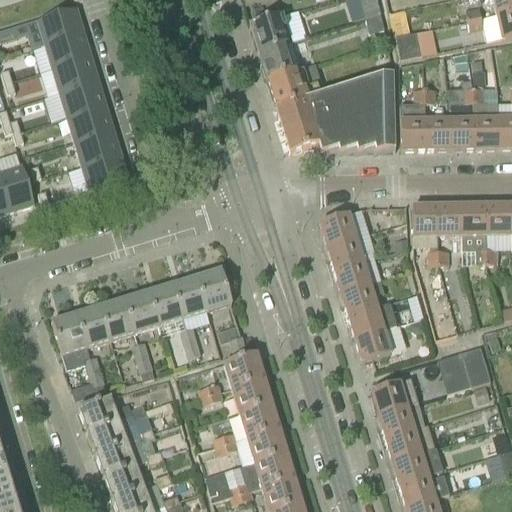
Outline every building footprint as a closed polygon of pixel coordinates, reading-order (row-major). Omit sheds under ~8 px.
[(359,0),(366,25),(380,21),(375,0),(359,0)] [(511,0),(491,0),(496,21),(511,17),(511,0)] [(76,14),(36,26),(44,51),(83,39),(76,14)] [(467,27),(481,24),(478,14),(464,17),(467,27)] [(398,18),(388,21),(391,34),(407,30),(404,17),(398,18)] [(511,42),(511,17),(496,21),(481,24),(483,35),(486,48),(511,42)] [(283,20),(249,31),(257,58),(292,48),(283,20)] [(380,21),(366,25),(369,39),(384,36),(380,21)] [(483,35),(481,24),(467,27),(469,38),(483,35)] [(14,33),(4,36),(8,47),(18,44),(14,33)] [(409,40),(395,42),(399,67),(401,67),(421,63),(416,38),(409,40)] [(83,39),(44,51),(51,75),(91,63),(83,39)] [(266,86),(300,75),(292,48),(257,58),(266,86)] [(467,74),(465,61),(453,63),(455,76),(467,74)] [(91,63),(51,75),(58,99),(98,87),(91,63)] [(317,91),(322,89),(316,72),(300,76),(300,75),(266,86),(275,114),(320,100),(317,91)] [(8,76),(0,78),(4,90),(11,87),(8,76)] [(484,77),(472,77),(472,93),(484,92),(484,77)] [(321,159),(395,157),(392,78),(320,100),(275,114),(290,159),(318,150),(321,159)] [(11,87),(4,90),(7,101),(15,99),(11,87)] [(98,87),(58,99),(66,124),(105,112),(98,87)] [(462,96),(447,96),(449,110),(463,110),(462,95),(462,96)] [(472,95),(462,95),(463,110),(473,110),(472,96),(472,95)] [(511,109),(497,110),(498,155),(511,154),(511,95),(510,95),(511,109)] [(435,96),(424,96),(424,111),(425,111),(435,110),(435,96)] [(481,96),(472,96),(473,110),(473,126),(474,155),(498,155),(497,110),(485,110),(485,109),(482,109),(481,96)] [(424,111),(424,97),(414,97),(414,111),(424,111)] [(105,112),(66,124),(73,148),(113,136),(105,112)] [(0,128),(1,131),(8,128),(5,117),(0,118),(0,128)] [(12,140),(19,137),(16,126),(8,128),(12,140)] [(474,155),(473,126),(449,127),(449,156),(474,155)] [(424,127),(399,128),(400,157),(425,156),(424,127)] [(425,156),(449,156),(449,127),(426,127),(424,127),(425,156)] [(12,140),(8,128),(1,131),(4,142),(12,140)] [(113,136),(73,148),(81,173),(120,160),(113,136)] [(15,151),(23,149),(19,137),(12,140),(15,151)] [(120,160),(81,173),(88,197),(128,185),(120,160)] [(21,171),(0,177),(0,189),(9,218),(33,211),(21,171)] [(40,184),(37,172),(29,175),(32,186),(40,184)] [(0,189),(0,220),(9,218),(0,189)] [(44,197),(37,200),(40,211),(48,209),(44,197)] [(485,211),(460,212),(462,258),(475,258),(475,272),(486,271),(486,257),(486,253),(485,240),(485,211)] [(485,240),(510,240),(509,211),(485,211),(485,240)] [(413,243),(436,242),(436,212),(411,213),(411,242),(413,242),(413,243)] [(436,242),(461,242),(460,212),(436,212),(436,242)] [(349,220),(348,221),(347,220),(319,229),(326,253),(356,244),(349,220)] [(326,253),(329,263),(333,276),(362,268),(363,267),(356,244),(326,253)] [(430,258),(426,258),(427,272),(437,272),(437,257),(430,258)] [(486,257),(486,271),(496,271),(496,257),(486,257)] [(448,258),(437,258),(437,272),(448,272),(448,258)] [(368,291),(362,268),(333,276),(337,288),(340,299),(368,291)] [(207,318),(231,311),(220,276),(196,283),(207,318)] [(182,325),(207,318),(196,283),(172,290),(182,325)] [(158,333),(182,325),(172,290),(148,298),(158,333)] [(375,313),(372,303),(368,291),(340,299),(347,323),(376,314),(375,313)] [(134,340),(158,333),(148,298),(123,305),(134,340)] [(110,347),(134,340),(123,305),(99,312),(110,347)] [(375,313),(376,314),(347,323),(354,346),(382,337),(396,333),(389,309),(375,313)] [(501,328),(511,325),(511,311),(498,316),(501,328)] [(110,347),(99,312),(75,319),(86,354),(110,347)] [(75,319),(51,327),(66,376),(84,370),(83,368),(89,366),(86,354),(75,319)] [(424,338),(421,326),(408,330),(410,337),(417,341),(424,338)] [(233,360),(245,357),(241,343),(240,343),(237,332),(217,338),(220,350),(229,347),(233,360)] [(180,338),(184,351),(196,348),(193,334),(180,338)] [(354,346),(361,369),(373,366),(390,361),(382,337),(354,346)] [(489,346),(492,357),(500,355),(497,344),(489,346)] [(200,361),(196,348),(184,351),(188,365),(200,361)] [(132,352),(136,366),(148,362),(145,349),(132,352)] [(461,360),(470,394),(489,388),(480,354),(461,360)] [(263,384),(256,359),(223,369),(230,394),(263,384)] [(148,362),(136,366),(140,380),(140,379),(143,387),(148,386),(146,377),(151,376),(152,375),(148,362)] [(89,366),(83,368),(84,370),(87,379),(100,376),(96,364),(89,366)] [(100,376),(87,379),(90,389),(92,394),(97,392),(104,390),(100,376)] [(146,377),(148,386),(154,384),(151,376),(146,377)] [(230,394),(238,419),(271,409),(263,384),(230,394)] [(382,394),(370,398),(377,421),(405,413),(417,409),(410,385),(398,389),(382,394)] [(92,394),(90,389),(70,395),(75,407),(100,400),(97,392),(92,394)] [(199,404),(221,398),(219,390),(197,397),(199,404)] [(490,406),(485,392),(472,396),(477,410),(490,406)] [(221,398),(199,404),(199,405),(201,412),(223,406),(221,398)] [(85,438),(118,426),(114,414),(109,403),(77,415),(76,416),(85,438)] [(238,419),(245,444),(278,434),(271,409),(238,419)] [(161,411),(145,417),(147,422),(162,416),(161,411)] [(143,412),(130,417),(132,421),(133,426),(147,422),(145,417),(143,412)] [(413,436),(405,413),(377,421),(384,444),(413,436)] [(138,439),(133,426),(132,421),(118,426),(85,438),(93,461),(127,448),(127,449),(139,445),(138,444),(140,444),(138,439)] [(155,445),(153,439),(151,434),(138,439),(140,444),(141,449),(155,445)] [(245,444),(253,469),(286,459),(278,434),(245,444)] [(384,444),(388,457),(391,468),(420,459),(413,436),(384,444)] [(215,454),(235,448),(233,440),(212,446),(215,454)] [(127,448),(93,461),(102,484),(135,471),(147,467),(148,467),(146,462),(141,449),(140,444),(138,444),(139,445),(127,449),(127,448)] [(235,448),(215,454),(217,461),(238,455),(235,448)] [(160,457),(146,462),(148,467),(147,467),(149,472),(164,467),(162,461),(160,457)] [(511,457),(510,458),(497,461),(504,484),(511,482),(511,457)] [(0,505),(13,502),(0,459),(0,505)] [(286,459),(253,469),(253,470),(205,485),(212,509),(230,503),(250,497),(261,494),(260,494),(293,484),(286,459)] [(391,468),(395,478),(398,491),(427,482),(420,459),(391,468)] [(102,484),(110,506),(144,494),(135,471),(102,484)] [(168,479),(153,485),(156,491),(157,490),(158,494),(172,490),(170,485),(168,479)] [(427,482),(398,491),(404,511),(411,511),(434,506),(449,501),(443,482),(428,487),(427,482)] [(265,511),(290,511),(301,509),(293,484),(260,494),(261,494),(265,511)] [(158,494),(157,490),(156,491),(144,495),(144,494),(110,506),(112,511),(163,511),(165,511),(163,507),(158,494)] [(253,505),(250,497),(230,503),(232,511),(253,505)] [(15,511),(13,502),(0,505),(0,511),(15,511)] [(164,511),(179,511),(180,511),(178,506),(176,502),(163,507),(165,511),(164,511)]
